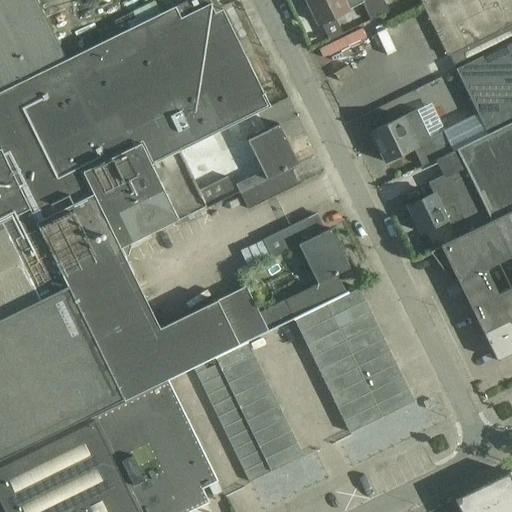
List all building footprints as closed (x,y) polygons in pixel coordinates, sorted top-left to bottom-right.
[(0,0),(0,93),(67,60),(37,0),(0,0)] [(0,93),(0,463),(96,416),(124,402),(167,380),(214,357),(225,352),(246,341),(247,341),(268,331),(259,312),(246,285),(160,327),(121,247),(205,206),(179,152),(211,136),(257,114),(270,107),(245,57),(209,75),(180,19),(211,4),(208,0),(188,0),(67,60),(0,93)] [(301,0),(305,7),(309,8),(311,8),(319,25),(321,24),(329,40),(342,33),(335,17),(362,4),(370,20),(389,11),(383,0),(301,0)] [(511,0),(415,0),(364,25),(400,97),(456,70),(511,42),(511,0)] [(511,121),(511,42),(456,70),(487,134),(511,121)] [(429,140),(415,112),(372,133),(386,161),(414,148),(423,166),(451,152),(442,134),(429,140)] [(265,131),(257,114),(211,136),(221,155),(248,142),(266,178),(239,192),(247,209),(276,195),(300,183),(293,167),(298,164),(279,125),(265,131)] [(463,165),(490,221),(511,210),(511,121),(487,134),(456,149),(460,159),(463,165)] [(455,238),(490,221),(463,165),(427,182),(433,194),(408,206),(421,233),(447,221),(455,238)] [(198,190),(204,202),(231,189),(225,176),(198,190)] [(449,277),(454,275),(497,361),(511,353),(511,210),(490,221),(455,238),(440,246),(441,246),(429,252),(449,277)] [(298,245),(316,235),(307,217),(262,239),(271,258),(298,245)] [(330,229),(316,235),(298,245),(317,284),(338,274),(349,268),(330,229)] [(268,331),(290,320),(346,292),(338,274),(317,284),(259,312),(268,331)] [(348,293),(326,304),(332,316),(364,300),(361,294),(358,288),(348,293)] [(364,300),(332,316),(338,329),(370,313),(364,300)] [(326,304),(293,319),(299,332),(332,316),(326,304)] [(370,313),(338,329),(344,341),(377,325),(370,313)] [(332,316),(299,332),(306,344),(338,329),(332,316)] [(377,325),(344,341),(350,354),(383,338),(377,325)] [(338,329),(306,344),(312,357),(344,341),(338,329)] [(383,338),(350,354),(356,366),(389,350),(383,338)] [(225,352),(214,357),(216,362),(220,371),(253,355),(247,342),(247,341),(246,341),(225,352)] [(344,341),(312,357),(318,369),(350,354),(344,341)] [(389,350),(356,366),(362,379),(395,363),(389,350)] [(350,354),(318,369),(324,382),(356,366),(350,354)] [(253,355),(220,371),(222,374),(227,383),(260,367),(253,355)] [(216,362),(195,372),(196,374),(201,385),(222,374),(220,371),(216,362)] [(395,363),(362,379),(369,391),(401,375),(395,363)] [(356,366),(324,382),(330,394),(362,379),(356,366)] [(260,367),(227,383),(228,385),(233,396),(266,380),(260,367)] [(222,374),(201,385),(206,395),(228,385),(227,383),(222,374)] [(401,375),(369,391),(375,403),(407,388),(401,375)] [(362,379),(330,394),(336,407),(369,391),(362,379)] [(124,402),(96,416),(143,511),(188,511),(209,502),(202,488),(217,481),(167,380),(124,402)] [(266,380),(233,396),(238,406),(239,408),(272,392),(266,380)] [(228,385),(206,395),(212,406),(233,396),(228,385)] [(407,388),(375,403),(381,417),(414,401),(407,388)] [(369,391),(336,407),(342,419),(375,403),(369,391)] [(272,392),(239,408),(243,417),(245,421),(278,405),(272,392)] [(233,396),(212,406),(217,417),(238,406),(233,396)] [(375,403),(342,419),(349,433),(381,417),(375,403)] [(278,405),(245,421),(249,428),(251,433),(284,417),(278,405)] [(238,406),(217,417),(222,428),(243,417),(239,408),(238,406)] [(143,511),(96,416),(0,463),(0,511),(143,511)] [(243,417),(222,428),(227,438),(249,428),(245,421),(243,417)] [(284,417),(251,433),(254,438),(257,446),(290,430),(284,417)] [(249,428),(227,438),(233,449),(254,438),(251,433),(249,428)] [(290,430),(257,446),(259,449),(264,458),(296,442),(290,430)] [(254,438),(233,449),(238,460),(259,449),(257,446),(254,438)] [(296,442),(264,458),(264,460),(270,472),(303,456),(296,442)] [(259,449),(238,460),(243,470),(264,460),(264,458),(259,449)] [(264,460),(243,470),(249,482),(270,472),(264,460)] [(511,511),(511,480),(508,473),(454,499),(460,511),(511,511)]
